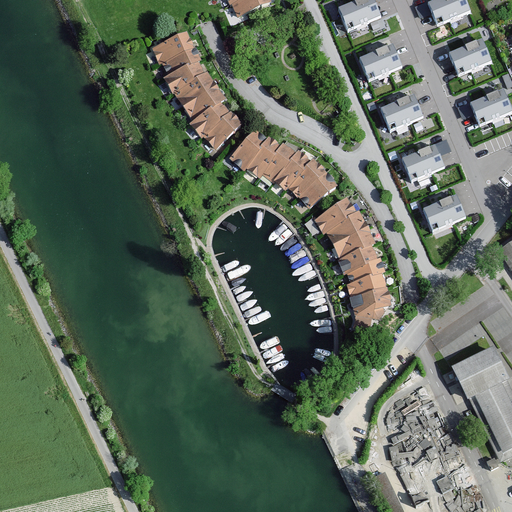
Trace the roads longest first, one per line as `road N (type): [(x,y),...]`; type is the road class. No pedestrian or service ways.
road 1 (residential): [(134,511),(0,232)]
road 2 (residential): [(399,0),(493,225)]
road 3 (residential): [(351,165),(268,112),(238,80),(208,23)]
road 4 (residential): [(440,288),(339,427),(347,458)]
road 5 (residential): [(375,147),(311,0)]
road 6 (residential): [(440,288),(375,147)]
road 7 (residential): [(351,165),(387,217),(412,298)]
